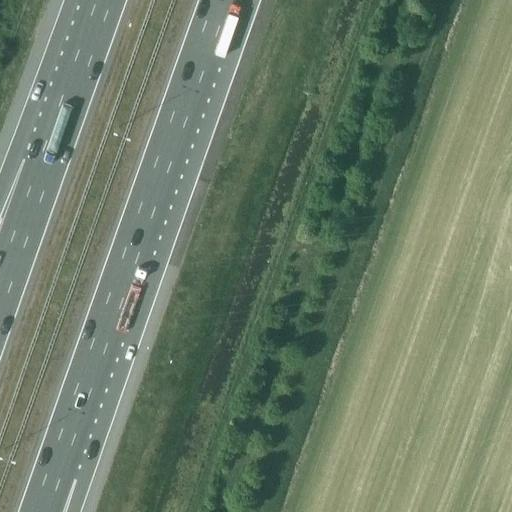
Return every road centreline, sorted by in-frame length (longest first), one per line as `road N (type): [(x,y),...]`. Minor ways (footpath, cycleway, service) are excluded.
road 1 (track): [(257,511),(443,0)]
road 2 (motorway): [(55,472),(224,0)]
road 3 (motorway): [(106,0),(47,165)]
road 4 (motorway): [(47,165),(0,301)]
